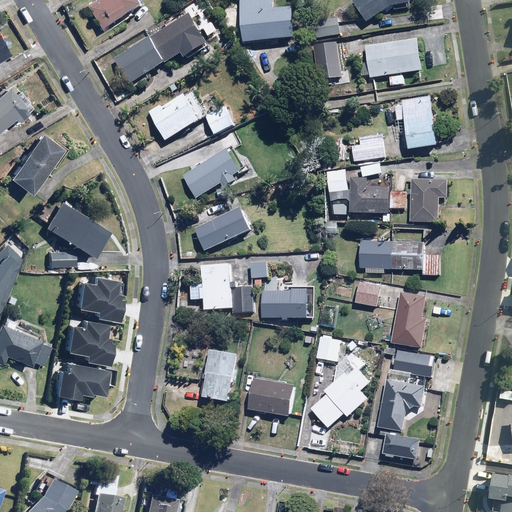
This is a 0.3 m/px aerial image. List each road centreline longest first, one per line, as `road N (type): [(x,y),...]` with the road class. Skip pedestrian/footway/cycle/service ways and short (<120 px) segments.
road 1 (residential): [(468,0),(494,171),(495,234),(451,498)]
road 2 (residential): [(135,443),(156,269),(147,210),(29,0)]
road 3 (residential): [(451,498),(135,443)]
road 4 (residential): [(135,443),(0,420)]
